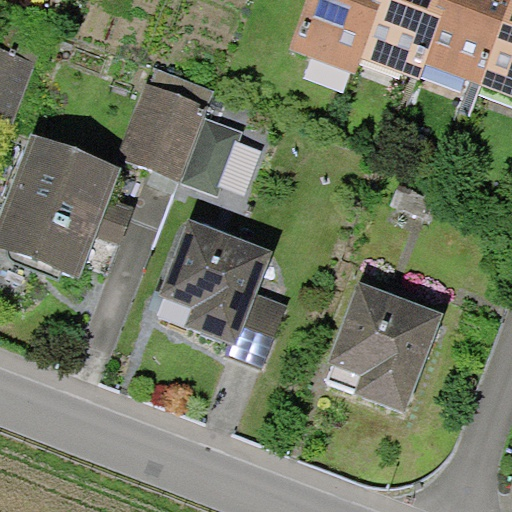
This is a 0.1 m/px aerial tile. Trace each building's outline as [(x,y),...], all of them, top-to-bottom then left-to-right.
[(383,0),(306,0),(284,63),(351,88),(356,74),(383,0)] [(383,0),(356,74),(413,94),(414,80),(443,0),(383,0)] [(511,0),(443,0),(414,80),(475,102),(511,0)] [(511,0),(475,102),(511,114),(511,0)] [(37,58),(0,45),(0,131),(11,135),(37,58)] [(206,117),(144,95),(120,167),(179,189),(204,126),(206,117)] [(240,140),(204,126),(179,189),(216,203),(240,140)] [(0,219),(0,265),(73,294),(93,244),(118,254),(132,220),(108,210),(117,188),(27,152),(0,219)] [(437,203),(396,188),(386,217),(427,231),(437,203)] [(273,266),(185,235),(151,332),(260,369),(279,314),(258,307),(273,266)] [(437,332),(353,301),(319,393),(349,404),(348,413),(400,432),(437,332)]
